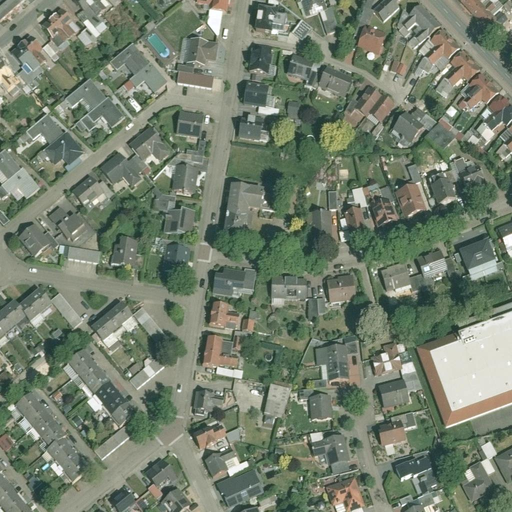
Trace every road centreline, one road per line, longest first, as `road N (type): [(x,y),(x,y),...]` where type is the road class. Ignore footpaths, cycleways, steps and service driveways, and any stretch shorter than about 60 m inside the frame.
road 1 (residential): [(511,200),(363,256),(310,264),(205,256)]
road 2 (residential): [(0,241),(163,105),(228,108)]
road 3 (residential): [(14,267),(198,300)]
road 4 (residential): [(228,108),(205,256)]
road 5 (residential): [(177,425),(72,511)]
road 6 (residential): [(198,300),(177,425)]
